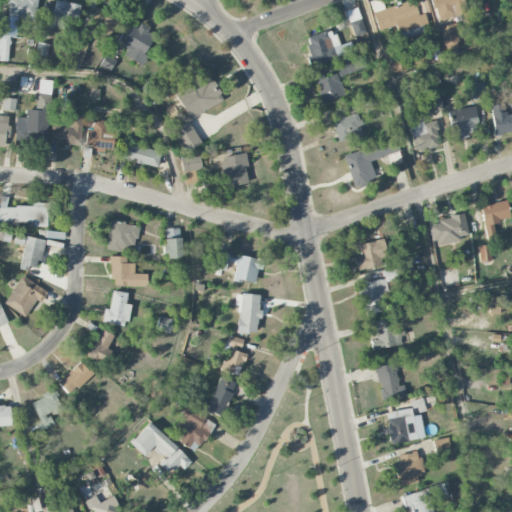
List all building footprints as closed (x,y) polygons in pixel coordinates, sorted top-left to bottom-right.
[(7,0),(7,18),(36,20),(37,0),(7,0)] [(51,20),(75,25),(80,5),(56,0),(51,20)] [(414,0),(372,13),(378,31),(395,26),(397,34),(407,31),(427,25),(424,14),(430,12),(426,0),(414,0)] [(430,0),(435,21),(453,18),(450,7),(466,3),(464,0),(430,0)] [(91,36),(110,42),(119,14),(96,7),(92,20),(96,21),(91,36)] [(121,45),(128,49),(124,55),(142,66),(148,57),(143,54),(153,38),(146,34),(150,28),(136,20),(121,45)] [(439,30),(448,51),(461,46),(452,25),(439,30)] [(311,65),(352,54),(348,43),(338,46),(333,29),(303,38),(311,65)] [(0,58),(8,59),(9,36),(0,35),(0,58)] [(80,65),(87,44),(76,41),(70,62),(80,65)] [(46,58),(49,44),(37,42),(34,55),(46,58)] [(334,65),(339,78),(364,68),(359,55),(334,65)] [(324,76),(323,72),(313,75),(321,103),(344,96),(337,73),(324,76)] [(223,101),(209,75),(174,92),(188,119),(223,101)] [(471,83),(472,100),(485,99),(484,82),(471,83)] [(14,140),(46,141),(48,94),(36,93),(36,110),(25,110),(25,118),(15,117),(14,140)] [(426,112),(442,109),(439,93),(423,96),(426,112)] [(2,110),(15,110),(16,99),(3,98),(2,110)] [(492,105),(493,134),(511,133),(511,114),(504,115),(504,105),(492,105)] [(453,140),(479,136),(474,107),(448,111),(453,140)] [(357,112),(344,117),(341,110),(328,115),(339,143),(364,133),(357,112)] [(50,144),(80,146),(82,114),(69,114),(69,126),(51,125),(50,144)] [(0,146),(3,147),(8,117),(0,115),(0,146)] [(201,142),(187,121),(172,132),(185,153),(201,142)] [(408,128),(415,152),(440,145),(433,121),(408,128)] [(108,122),(92,122),(92,130),(86,130),(86,149),(115,150),(115,128),(108,128),(108,122)] [(343,155),(354,189),(367,186),(365,181),(375,178),(370,161),(387,156),(390,166),(401,163),(394,139),(343,155)] [(158,167),(160,149),(121,144),(120,158),(133,160),(132,164),(158,167)] [(222,174),(227,173),(229,186),(249,183),(244,154),(219,158),(222,174)] [(187,172),(201,169),(199,156),(184,159),(187,172)] [(0,226),(46,227),(47,206),(6,205),(6,201),(0,201),(0,226)] [(479,207),(486,235),(494,233),(492,223),(510,219),(506,201),(479,207)] [(469,237),(463,214),(428,223),(433,246),(469,237)] [(106,249),(132,252),(136,225),(110,221),(106,249)] [(165,258),(180,257),(180,237),(172,238),(171,231),(164,231),(165,258)] [(388,246),(397,246),(397,253),(408,253),(407,234),(388,235),(388,246)] [(39,270),(43,239),(24,237),(21,268),(39,270)] [(386,265),(380,239),(357,245),(359,255),(353,256),(357,271),(386,265)] [(479,262),(490,261),(490,245),(479,245),(479,262)] [(254,283),(257,270),(261,270),(263,259),(216,251),(213,268),(225,270),(227,262),(235,263),(233,280),(254,283)] [(145,286),(146,274),(133,274),(134,263),(126,263),(126,257),(111,256),(110,286),(145,286)] [(414,275),(411,263),(381,270),(384,278),(361,284),(363,291),(359,291),(365,316),(381,312),(376,294),(387,291),(385,282),(414,275)] [(46,292),(22,276),(4,303),(24,317),(36,300),(40,303),(46,292)] [(126,327),(130,304),(125,303),(127,293),(112,290),(108,309),(104,309),(101,322),(126,327)] [(260,295),(235,294),(234,305),(238,305),(237,333),(256,333),(256,319),(259,319),(260,295)] [(173,319),(159,316),(156,329),(169,333),(173,319)] [(404,343),(401,331),(394,333),(390,318),(373,321),(377,339),(370,340),(372,350),(404,343)] [(100,362),(114,334),(99,328),(86,355),(100,362)] [(220,370),(238,376),(245,354),(239,352),(242,340),(228,335),(224,350),(227,351),(220,370)] [(93,376),(83,363),(59,380),(69,394),(93,376)] [(403,385),(399,386),(394,363),(375,367),(382,400),(406,395),(403,385)] [(236,383),(220,377),(206,410),(222,417),(236,383)] [(39,422),(34,424),(37,431),(52,426),(48,416),(62,410),(54,389),(40,394),(41,398),(31,402),(39,422)] [(437,407),(432,394),(409,402),(414,415),(437,407)] [(8,405),(0,406),(0,427),(11,426),(8,405)] [(214,424),(186,407),(170,434),(197,451),(214,424)] [(385,413),(388,428),(386,429),(389,445),(417,440),(411,408),(385,413)] [(192,460),(147,423),(130,444),(144,456),(151,448),(163,458),(157,465),(170,475),(178,465),(184,470),(192,460)] [(433,440),(435,453),(450,451),(448,438),(433,440)] [(397,455),(400,470),(395,471),(398,486),(418,483),(417,476),(423,475),(419,451),(397,455)] [(450,498),(465,495),(461,477),(446,480),(450,498)] [(433,511),(431,503),(447,498),(444,484),(400,496),(403,507),(410,506),(411,511),(433,511)] [(111,497),(98,503),(95,496),(85,501),(90,511),(117,511),(118,511),(111,497)] [(33,511),(39,511),(38,498),(30,498),(31,507),(19,508),(19,511),(33,511)] [(71,511),(69,499),(55,502),(56,511),(71,511)]
